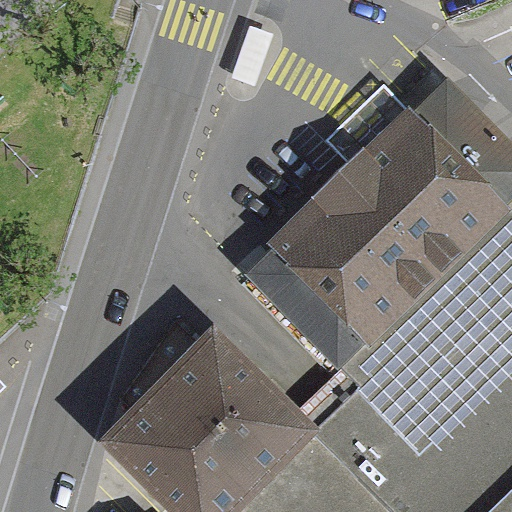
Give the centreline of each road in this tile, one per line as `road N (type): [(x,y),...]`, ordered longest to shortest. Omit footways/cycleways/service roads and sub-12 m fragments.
road 1 (tertiary): [(76,375),(202,0)]
road 2 (tertiary): [(42,511),(76,375)]
